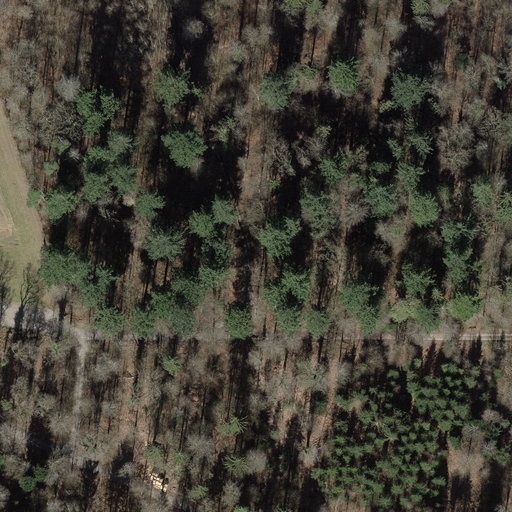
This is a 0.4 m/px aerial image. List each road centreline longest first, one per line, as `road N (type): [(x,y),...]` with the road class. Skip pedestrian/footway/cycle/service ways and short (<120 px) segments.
road 1 (track): [(72,330),(511,336)]
road 2 (track): [(230,336),(248,292),(250,247),(164,0)]
road 3 (track): [(0,109),(72,330)]
road 4 (track): [(0,424),(200,511)]
road 5 (track): [(32,511),(78,424),(82,354),(72,330)]
